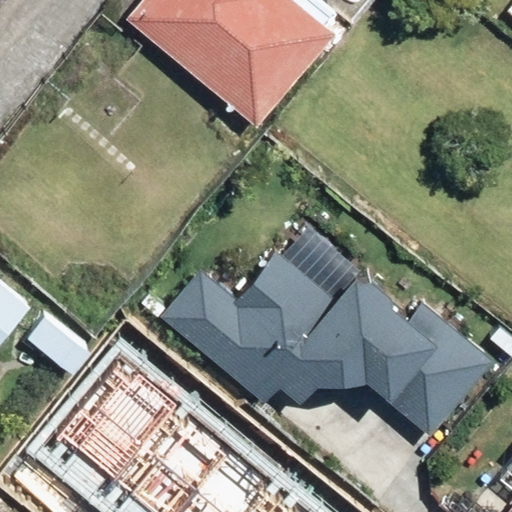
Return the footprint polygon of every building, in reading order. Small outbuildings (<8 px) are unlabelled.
[(121,0),(114,8),(241,118),(334,10),(322,0),(121,0)] [(511,0),(505,0),(499,7),(511,19),(511,0)] [(195,267),(155,314),(250,393),(275,363),(309,392),(322,376),(341,392),(355,376),(423,433),(488,357),(414,295),(402,310),(348,264),(324,293),(265,243),(237,277),(259,295),(247,310),(195,267)] [(0,331),(26,302),(0,278),(0,331)] [(41,303),(17,330),(63,372),(87,344),(41,303)] [(56,433),(111,478),(174,400),(119,356),(56,433)] [(111,478),(153,511),(174,511),(229,445),(174,400),(111,478)] [(511,511),(511,432),(503,443),(511,450),(511,451),(491,477),(511,495),(497,511),(511,511)] [(174,511),(265,511),(284,489),(229,445),(174,511)] [(265,511),(312,511),(284,489),(265,511)]
